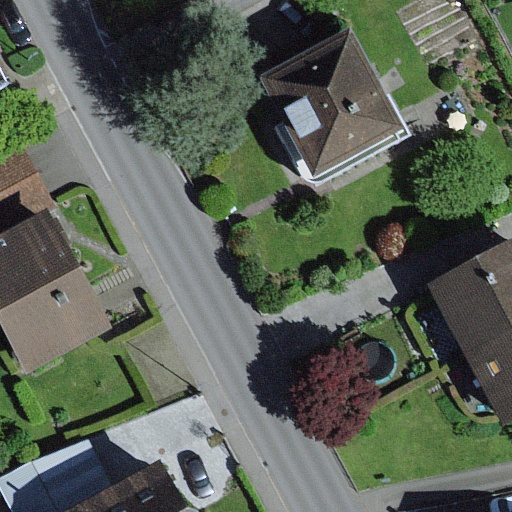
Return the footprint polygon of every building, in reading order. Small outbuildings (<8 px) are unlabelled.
[(344,39),(256,86),(308,184),(397,136),(344,39)] [(14,144),(0,151),(0,221),(43,200),(14,144)] [(40,219),(0,239),(0,348),(18,383),(103,338),(40,219)] [(511,245),(423,293),(459,361),(511,332),(511,245)] [(511,332),(459,361),(499,433),(511,426),(511,332)] [(54,511),(76,511),(111,494),(88,443),(29,463),(54,511)] [(54,511),(29,463),(0,477),(0,502),(5,511),(54,511)] [(76,511),(173,511),(152,472),(111,494),(76,511)]
